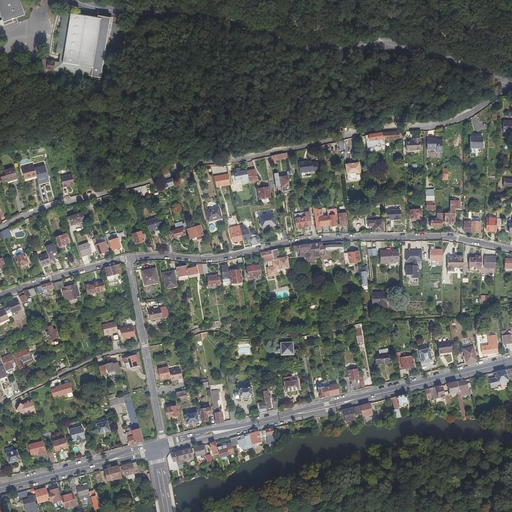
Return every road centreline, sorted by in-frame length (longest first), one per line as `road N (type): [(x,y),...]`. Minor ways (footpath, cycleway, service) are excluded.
road 1 (residential): [(0,228),(199,162),(436,126),(500,94),(506,79)]
road 2 (tertiary): [(73,0),(224,23),(310,47),(389,44),(506,79)]
road 3 (residential): [(126,257),(213,259),(331,237),(450,237),(511,250)]
road 4 (tertiary): [(511,360),(162,446)]
road 5 (tertiary): [(154,448),(0,488)]
road 6 (residential): [(0,404),(101,354),(143,344)]
road 7 (residential): [(0,295),(126,257)]
